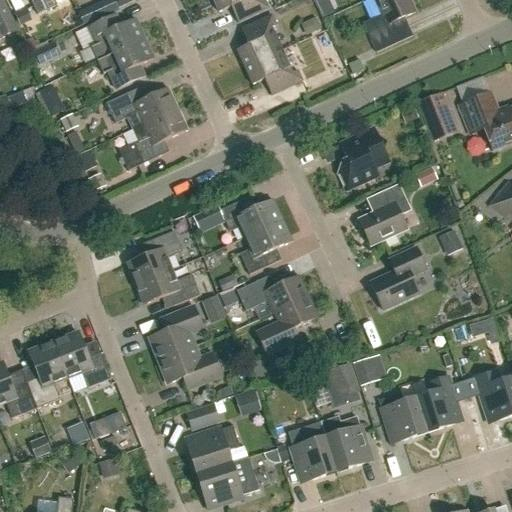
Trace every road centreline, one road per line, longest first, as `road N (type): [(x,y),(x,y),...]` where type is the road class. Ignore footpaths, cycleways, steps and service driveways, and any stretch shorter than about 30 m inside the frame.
road 1 (residential): [(173,511),(90,293)]
road 2 (residential): [(277,137),(484,42)]
road 3 (residential): [(325,511),(511,454)]
road 4 (residential): [(77,228),(235,157)]
road 5 (residential): [(235,157),(165,0)]
road 6 (residential): [(346,281),(277,137)]
